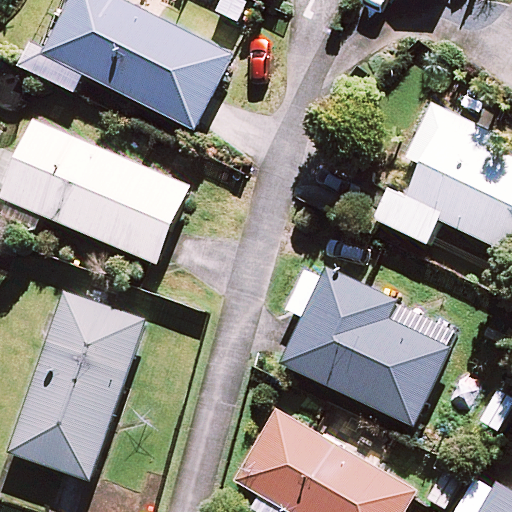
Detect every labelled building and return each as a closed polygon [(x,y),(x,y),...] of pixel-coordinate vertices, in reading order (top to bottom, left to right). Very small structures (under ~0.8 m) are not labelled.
[(87,0),(53,69),(204,146),(244,70),(106,0),(87,0)] [(511,265),(511,167),(503,163),(509,150),(440,118),(414,172),(431,180),(416,212),(397,203),(383,234),(437,260),(448,235),(511,265)] [(167,280),(200,202),(44,135),(10,214),(167,280)] [(291,378),(424,442),(462,365),(399,335),(408,317),(371,300),(337,283),(291,378)] [(101,495),(157,333),(74,305),(19,467),(101,495)] [(500,438),(511,417),(511,397),(500,390),(478,425),(500,438)] [(422,511),(426,506),(284,423),(242,494),(273,511),(422,511)] [(511,511),(511,502),(506,499),(498,511),(511,511)]
